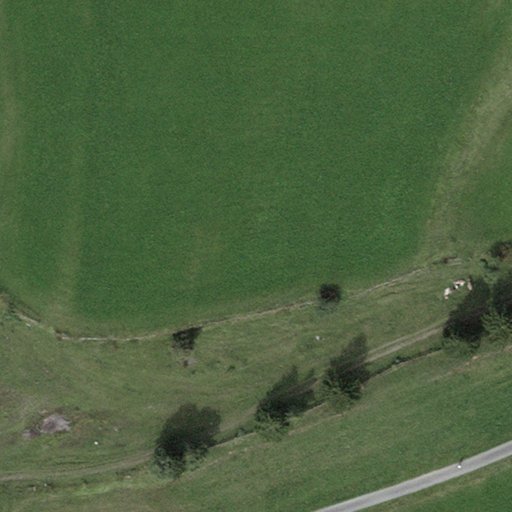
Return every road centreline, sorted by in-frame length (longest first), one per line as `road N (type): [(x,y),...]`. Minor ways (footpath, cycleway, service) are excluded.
road 1 (track): [(511,295),(169,448),(0,473)]
road 2 (track): [(511,451),(335,511)]
